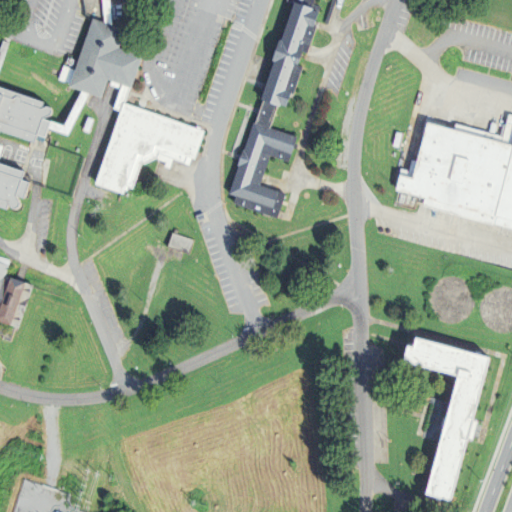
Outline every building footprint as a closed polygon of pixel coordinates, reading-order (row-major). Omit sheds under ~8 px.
[(106,22),(103,0),(112,0),(115,25),(106,22)] [(232,195),(239,197),(237,204),(280,219),(289,194),(263,185),(273,156),(291,162),(300,138),(274,128),(281,106),(285,107),(285,106),(292,108),(297,94),(299,94),(308,68),(304,67),(309,53),(314,55),(323,28),(320,26),(325,13),(319,11),(319,9),(315,8),(317,0),(290,0),(290,1),(300,4),(286,42),(285,41),(278,62),(279,63),(266,101),(267,101),(259,124),(257,123),(247,152),(245,152),(240,167),(241,167),(232,195)] [(91,94),(105,99),(111,80),(113,81),(112,85),(120,88),(121,84),(124,85),(116,109),(124,112),(127,104),(132,88),(134,89),(145,57),(121,49),(128,30),(115,25),(106,22),(95,19),(78,70),(65,65),(60,80),(74,84),(73,88),(84,92),(91,94)] [(91,94),(84,92),(67,127),(41,118),(48,113),(50,110),(48,107),(45,106),(40,108),(42,101),(4,88),(4,89),(0,87),(0,205),(6,208),(8,200),(11,205),(14,207),(17,206),(19,203),(15,197),(16,196),(23,198),(28,182),(21,180),(23,171),(0,163),(0,130),(33,141),(35,134),(44,136),(47,127),(71,136),(91,94)] [(76,107),(70,104),(59,131),(65,133),(76,107)] [(127,104),(207,131),(198,160),(194,159),(191,166),(175,160),(172,169),(167,167),(168,163),(159,160),(160,158),(148,165),(145,164),(136,190),(132,188),(130,192),(129,192),(127,195),(99,186),(124,112),(127,104)] [(397,184),(402,167),(411,170),(414,158),(420,159),(431,118),(458,125),(459,121),(503,134),(506,122),(510,123),(511,115),(511,225),(495,221),(494,223),(424,204),(426,195),(398,187),(398,184),(397,184)] [(84,130),(88,118),(94,120),(90,132),(84,130)] [(169,247),(174,233),(195,240),(191,254),(169,247)] [(0,256),(12,261),(10,266),(11,267),(7,277),(35,286),(21,330),(19,329),(14,344),(6,341),(7,339),(0,336),(1,335),(0,334),(0,256)] [(427,494),(461,374),(406,359),(410,344),(416,345),(419,335),(493,356),(476,417),(477,417),(470,440),(469,440),(452,501),(427,494)]
